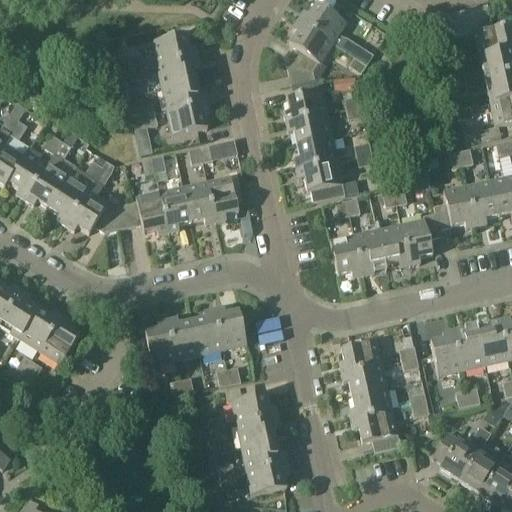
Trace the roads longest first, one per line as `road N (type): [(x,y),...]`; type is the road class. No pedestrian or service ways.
road 1 (residential): [(287,300),(229,271),(163,292),(117,297),(80,290),(0,238)]
road 2 (residential): [(287,300),(242,52),(273,0)]
road 3 (residential): [(287,300),(347,320),(511,282)]
road 4 (residential): [(328,511),(287,300)]
